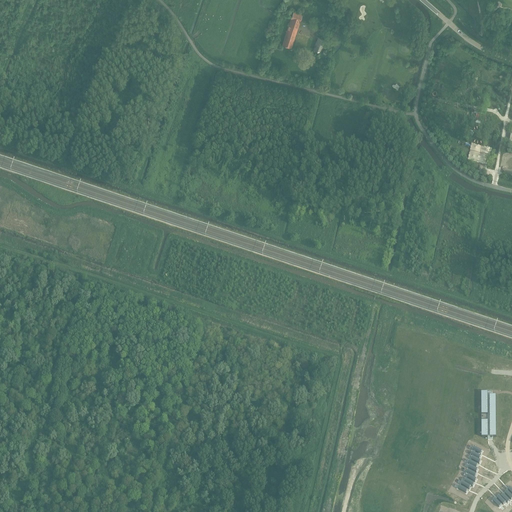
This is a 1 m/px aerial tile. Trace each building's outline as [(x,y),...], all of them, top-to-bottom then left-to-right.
[(282,45),(291,48),(300,21),(301,20),(302,19),(301,18),(302,15),(293,12),(290,22),(289,22),(288,24),(289,24),(282,45)] [(313,49),(321,52),(326,39),(318,37),(313,49)] [(470,151),(468,161),(488,165),(489,155),(470,151)] [(503,494),(501,496),(508,504),(510,501),(503,494)] [(499,496),(497,498),(503,505),(506,502),(499,496)] [(495,498),(493,501),(499,508),(502,505),(495,498)]
